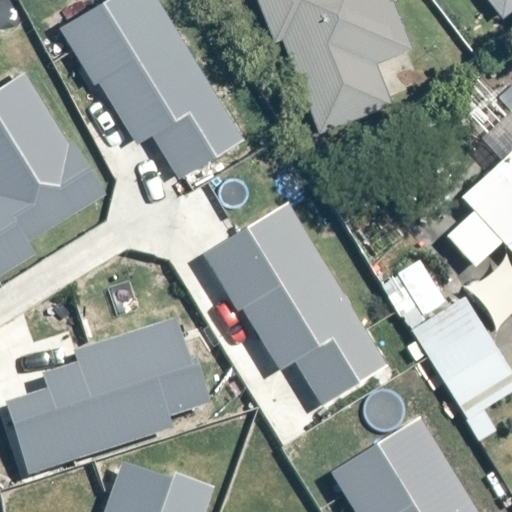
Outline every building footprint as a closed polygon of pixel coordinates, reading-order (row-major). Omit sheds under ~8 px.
[(245,139),(156,0),(108,0),(66,26),(141,146),(155,137),(182,179),(245,139)] [(410,46),(390,0),(265,0),(319,130),(389,101),(372,61),(410,46)] [(511,0),(481,0),(492,17),(511,2),(511,0)] [(104,196),(29,74),(0,91),(0,284),(42,259),(31,240),(104,196)] [(511,151),(462,200),(473,211),(445,237),(474,267),(500,242),(511,253),(511,151)] [(509,369),(463,297),(410,330),(457,403),(509,369)]
